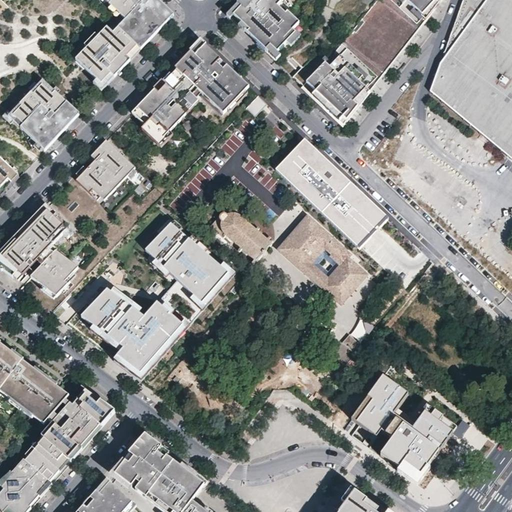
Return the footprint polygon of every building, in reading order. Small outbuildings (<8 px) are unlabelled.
[(109,0),(111,2),(108,5),(110,7),(119,15),(125,21),(112,34),(106,28),(85,51),(92,57),(83,68),(105,89),(115,78),(111,75),(159,25),(162,28),(174,16),(156,0),(154,2),(151,5),(145,0),(109,0)] [(241,0),(227,15),(245,31),(247,29),(257,39),(255,41),(265,51),(269,46),(277,53),(287,43),(295,34),(293,31),(299,24),(287,13),(285,15),(277,7),(283,0),(241,0)] [(441,0),(360,0),(319,51),(293,78),(328,111),(343,125),(441,0)] [(511,0),(462,0),(443,53),(446,54),(440,63),(430,91),(511,159),(511,0)] [(290,10),(281,3),(277,7),(285,15),(287,13),(290,10)] [(119,15),(110,7),(108,10),(117,18),(119,15)] [(115,78),(162,28),(159,25),(111,75),(115,78)] [(257,39),(247,29),(245,31),(255,41),(257,39)] [(295,34),(287,43),(291,48),(300,38),(295,34)] [(188,62),(204,45),(201,42),(196,47),(185,59),(188,62)] [(249,88),(204,45),(188,62),(192,65),(182,76),(177,82),(171,77),(170,75),(132,114),(145,126),(161,142),(169,133),(202,99),(222,117),(227,111),(235,103),(245,92),(249,88)] [(280,57),(277,53),(269,46),(265,51),(276,61),(280,57)] [(83,68),(92,57),(85,51),(76,61),(83,68)] [(185,59),(174,70),(176,71),(182,76),(192,65),(188,62),(185,59)] [(177,82),(182,76),(176,71),(171,77),(177,82)] [(68,127),(56,116),(61,110),(68,117),(74,110),(50,88),(43,81),(38,87),(35,90),(27,98),(8,117),(18,126),(20,124),(31,135),(29,137),(45,152),(68,127)] [(27,98),(35,90),(38,87),(34,84),(24,95),(27,98)] [(235,103),(238,106),(248,94),(245,92),(235,103)] [(230,114),(238,106),(235,103),(227,111),(230,114)] [(68,127),(73,122),(68,117),(61,110),(56,116),(68,127)] [(73,122),(79,115),(74,110),(68,117),(73,122)] [(31,135),(20,124),(18,126),(29,137),(31,135)] [(161,142),(145,126),(141,130),(161,149),(161,142)] [(169,133),(161,142),(161,149),(173,137),(169,133)] [(387,219),(304,139),(274,170),(358,249),(387,219)] [(81,168),(74,176),(78,180),(99,200),(102,203),(132,172),(134,171),(105,143),(90,159),(94,163),(100,169),(94,176),(90,172),(87,174),(85,172),(81,168)] [(400,163),(435,176),(441,161),(406,148),(400,163)] [(0,199),(20,178),(0,159),(0,199)] [(100,169),(94,163),(88,170),(90,172),(94,176),(100,169)] [(449,191),(457,176),(444,169),(436,183),(449,191)] [(99,200),(78,180),(75,183),(96,204),(99,200)] [(459,180),(449,192),(469,210),(480,199),(459,180)] [(231,205),(211,227),(225,239),(226,237),(257,264),(274,245),(243,218),(245,216),(231,205)] [(0,272),(11,280),(19,272),(25,277),(25,278),(29,281),(30,280),(55,299),(67,287),(64,284),(77,270),(55,253),(53,255),(47,252),(62,236),(68,229),(45,207),(40,212),(12,241),(0,253),(0,272)] [(342,306),(368,276),(349,259),(351,256),(308,217),(279,250),(342,306)] [(170,219),(143,250),(178,281),(207,308),(236,275),(170,219)] [(62,236),(67,241),(72,235),(68,230),(62,236)] [(51,247),(47,252),(53,255),(55,253),(56,252),(51,247)] [(156,306),(188,330),(207,308),(178,281),(156,306)] [(106,293),(81,321),(123,353),(113,364),(141,385),(188,330),(156,306),(143,321),(106,293)] [(350,336),(343,344),(356,355),(363,347),(350,336)] [(12,352),(1,343),(0,344),(11,353),(12,352)] [(0,383),(4,387),(15,396),(37,413),(49,421),(67,400),(69,397),(56,388),(34,371),(35,370),(23,361),(22,362),(11,353),(0,344),(0,383)] [(11,353),(22,362),(23,361),(24,359),(13,351),(12,352),(11,353)] [(35,370),(34,371),(56,388),(57,387),(58,385),(36,368),(35,370)] [(413,433),(393,419),(410,394),(383,376),(346,430),(420,481),(455,430),(428,412),(413,433)] [(4,387),(0,391),(12,400),(15,396),(4,387)] [(70,396),(57,387),(56,388),(69,397),(70,396)] [(81,402),(89,393),(86,390),(78,400),(79,400),(81,402)] [(42,443),(35,451),(25,462),(22,459),(11,472),(10,473),(14,475),(2,488),(0,486),(0,509),(2,511),(5,511),(9,508),(13,511),(28,511),(41,498),(38,496),(46,486),(49,489),(55,482),(71,463),(69,461),(79,448),(81,449),(91,438),(89,437),(97,428),(100,430),(109,420),(96,408),(100,403),(89,393),(81,402),(79,400),(74,406),(67,400),(49,421),(53,424),(55,427),(45,439),(42,437),(39,441),(42,443)] [(34,417),(37,413),(15,396),(12,400),(11,402),(33,418),(34,417)] [(109,420),(114,415),(100,403),(96,408),(109,420)] [(37,413),(34,417),(45,425),(49,421),(37,413)] [(45,439),(55,427),(53,424),(42,437),(45,439)] [(92,440),(100,430),(97,428),(89,437),(91,438),(92,440)] [(204,511),(192,502),(207,482),(181,463),(180,465),(175,461),(176,459),(145,436),(130,453),(112,473),(146,499),(148,497),(155,502),(153,504),(163,511),(204,511)] [(91,438),(81,449),(82,451),(92,440),(91,438)] [(35,451),(42,443),(39,441),(32,448),(35,451)] [(25,462),(35,451),(32,448),(22,459),(25,462)] [(71,463),(82,451),(81,449),(79,448),(69,461),(71,463)] [(10,473),(0,479),(0,486),(2,488),(14,475),(10,473)] [(100,494),(110,483),(106,480),(101,486),(96,491),(100,494)] [(131,511),(137,506),(110,483),(100,494),(96,491),(78,511),(131,511)] [(41,498),(49,489),(46,486),(38,496),(41,498)] [(387,511),(356,490),(351,486),(339,503),(332,511),(340,511),(355,493),(381,511),(387,511)] [(340,511),(381,511),(355,493),(340,511)]
